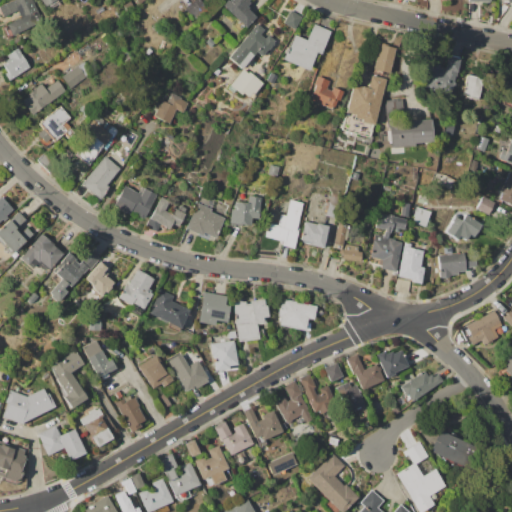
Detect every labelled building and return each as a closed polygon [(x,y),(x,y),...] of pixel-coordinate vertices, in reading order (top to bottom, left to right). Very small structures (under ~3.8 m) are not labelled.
[(22,17),(18,10),(2,18),(0,13),(0,5),(11,0),(32,0),(43,22),(10,37),(4,26),(22,17)] [(58,0),(61,4),(52,10),(49,5),(45,7),(41,0),(58,0)] [(184,8),(193,0),(199,0),(207,9),(194,20),(192,19),(189,21),(182,12),(185,10),(184,8)] [(247,9),(255,16),(249,22),(250,23),(245,28),(221,5),(227,0),(228,1),(228,0),(248,0),(247,1),(249,3),(246,6),(248,8),(247,9)] [(122,6),(130,1),(134,7),(126,12),(122,6)] [(282,23),(290,10),(301,17),(294,30),(282,23)] [(228,57),(256,24),(263,30),(259,34),(264,39),(267,35),(274,41),(270,45),(271,46),(268,50),(267,49),(261,56),(256,52),(241,69),(228,57)] [(281,59),(286,47),(288,48),(294,35),(306,40),(313,24),(330,31),(320,54),(316,53),(308,71),(281,59)] [(207,35),(214,29),(219,34),(212,40),(207,35)] [(373,73),(374,69),(373,69),(380,42),(388,44),(387,46),(395,48),(388,73),(382,72),(381,75),(373,73)] [(151,45),(155,50),(144,60),(140,55),(151,45)] [(17,48),(29,67),(6,82),(1,75),(5,72),(1,64),(7,60),(4,55),(17,48)] [(440,64),(439,66),(445,68),(448,56),(449,56),(449,54),(457,56),(456,58),(460,59),(450,95),(423,87),(430,61),(440,64)] [(122,61),(130,55),(133,59),(125,65),(122,61)] [(78,65),(86,60),(94,70),(86,76),(87,77),(71,89),(61,76),(78,64),(78,65)] [(511,109),(501,104),(507,92),(504,90),(506,85),(499,82),(508,63),(511,64),(511,109)] [(242,93),(240,95),(229,85),(243,69),(247,73),(248,71),(262,83),(253,94),(251,92),(246,97),(242,93)] [(270,72),(276,75),(272,83),(266,80),(270,72)] [(477,100),(465,97),(465,95),(462,94),(467,74),(477,77),(476,81),(481,82),(477,100)] [(309,99),(315,85),(313,83),(316,75),(329,81),(326,88),(331,90),(332,87),(342,91),(338,100),(336,99),(331,109),(309,99)] [(346,112),(345,112),(353,84),(367,88),(371,75),(386,79),(369,137),(342,129),(346,112)] [(65,90),(46,104),(47,106),(35,115),(33,113),(29,116),(19,102),(26,97),(25,96),(41,84),(44,89),(57,79),(65,90)] [(165,102),(172,90),(182,96),(168,123),(162,120),(161,121),(153,116),(156,110),(153,108),(156,103),(159,105),(161,100),(165,102)] [(389,129),(386,129),(384,100),(400,99),(401,121),(431,119),(433,142),(413,143),(414,146),(390,147),(389,129)] [(70,127),(45,148),(34,136),(43,129),(38,124),(60,106),(70,118),(65,122),(70,127)] [(94,120),(98,115),(118,131),(111,139),(110,137),(88,165),(75,155),(91,134),(84,129),(92,119),(94,120)] [(162,136),(166,129),(174,132),(170,140),(162,136)] [(479,135),(488,139),(483,152),(474,148),(479,135)] [(511,165),(498,159),(502,149),(506,151),(511,136),(511,165)] [(81,183),(104,156),(118,168),(108,180),(109,181),(105,186),(108,188),(98,199),(81,183)] [(478,168),(480,163),(487,166),(485,171),(478,168)] [(269,164),(279,166),(277,175),(267,172),(269,164)] [(484,173),(478,185),(469,181),(474,168),(484,173)] [(511,206),(498,200),(501,193),(495,190),(499,182),(503,184),(509,172),(511,173),(511,206)] [(130,212),(129,214),(113,206),(124,185),(137,192),(141,186),(156,193),(143,218),(130,212)] [(210,212),(224,218),(214,238),(203,233),(201,237),(191,232),(191,231),(185,228),(197,202),(197,203),(202,193),(214,199),(210,209),(211,209),(210,212)] [(331,193),(340,195),(334,218),(326,216),(331,193)] [(0,196),(1,196),(13,209),(0,220),(0,196)] [(165,210),(171,213),(174,207),(177,209),(179,205),(185,209),(183,212),(185,213),(177,227),(171,224),(167,230),(160,225),(156,232),(147,226),(145,225),(161,196),(169,201),(165,210)] [(250,218),(250,226),(228,224),(230,208),(234,209),(234,201),(247,203),(248,196),(260,197),(258,219),(250,218)] [(481,196),(495,203),(489,215),(475,208),(481,196)] [(302,203),(296,227),(298,227),(293,248),(281,245),(282,241),(264,236),(268,223),(277,225),(280,214),(285,215),(290,200),(302,203)] [(401,202),(409,203),(407,217),(400,216),(401,202)] [(414,218),(412,217),(416,206),(430,211),(424,227),(412,223),(414,218)] [(0,251),(4,247),(0,242),(0,227),(18,212),(24,219),(15,228),(20,233),(27,226),(33,233),(12,252),(11,251),(5,256),(0,251)] [(387,215),(388,214),(393,215),(393,217),(405,219),(403,229),(391,226),(388,237),(395,239),(394,241),(401,242),(394,272),(379,268),(381,260),(369,257),(374,234),(383,236),(384,230),(374,227),(377,213),(387,215)] [(445,232),(452,222),(451,221),(454,216),(460,221),(465,214),(481,225),(472,237),(469,235),(465,240),(458,236),(455,240),(445,232)] [(305,243),(305,240),(299,239),(303,221),(316,225),(316,222),(327,225),(321,248),(308,245),(309,244),(305,243)] [(344,236),(347,237),(346,241),(344,240),(343,245),(341,245),(340,250),(332,247),(338,222),(347,224),(344,236)] [(62,254),(49,269),(46,267),(43,270),(37,264),(32,269),(19,258),(41,233),(54,245),(53,245),(62,254)] [(411,248),(423,251),(419,266),(423,267),(420,284),(411,282),(411,279),(397,276),(404,242),(412,243),(411,248)] [(343,244),(358,247),(357,251),(362,252),(360,262),(340,258),(342,249),(343,249),(343,244)] [(465,267),(465,271),(458,272),(458,274),(449,275),(449,277),(439,278),(438,269),(437,255),(444,254),(443,247),(451,246),(451,253),(463,252),(463,254),(474,253),(476,266),(465,267)] [(48,293),(60,279),(52,271),(68,253),(75,259),(74,260),(78,264),(89,252),(90,252),(91,251),(100,259),(89,270),(87,268),(58,302),(56,300),(55,301),(49,296),(50,295),(48,293)] [(100,261),(106,267),(104,270),(107,274),(105,276),(113,282),(110,286),(111,287),(106,293),(104,292),(103,294),(105,296),(101,301),(92,292),(95,289),(84,279),(100,261)] [(150,290),(149,292),(152,294),(142,309),(131,303),(130,305),(117,298),(125,285),(127,286),(137,269),(154,279),(148,289),(150,290)] [(396,278),(410,281),(407,293),(394,291),(396,278)] [(168,323),(148,313),(160,290),(172,296),(170,301),(189,310),(180,329),(178,328),(177,332),(166,327),(168,323)] [(203,291),(226,296),(225,305),(229,306),(225,324),(214,326),(197,322),(203,291)] [(26,298),(33,292),(38,297),(32,303),(26,298)] [(257,329),(263,329),(264,335),(258,336),(258,340),(237,342),(232,301),(242,299),(242,302),(246,301),(246,304),(250,304),(250,301),(263,299),(264,305),(266,305),(267,316),(261,317),(261,323),(256,324),(257,329)] [(306,319),(303,331),(277,326),(279,317),(276,317),(279,303),(283,304),(284,299),(315,306),(312,320),(306,319)] [(505,315),(500,310),(504,307),(508,312),(510,310),(511,312),(511,327),(502,318),(505,315)] [(462,328),(466,326),(465,325),(494,310),(500,323),(492,327),(497,336),(482,344),(480,341),(470,346),(462,328)] [(101,320),(100,331),(88,330),(89,319),(101,320)] [(111,359),(116,368),(97,377),(82,347),(97,340),(107,361),(111,359)] [(237,365),(234,365),(234,367),(228,368),(228,369),(215,371),(212,354),(211,355),(210,344),(233,341),(237,365)] [(55,379),(57,377),(50,367),(75,350),(83,363),(70,372),(86,397),(69,408),(62,397),(66,395),(55,379)] [(393,372),(394,374),(385,378),(375,354),(384,351),(385,354),(391,351),(392,354),(400,350),(407,366),(393,372)] [(511,381),(503,371),(505,369),(503,367),(505,365),(502,362),(511,353),(511,381)] [(160,384),(151,389),(137,366),(156,354),(173,381),(162,387),(160,384)] [(353,372),(351,373),(345,359),(356,354),(363,370),(375,364),(377,367),(379,366),(380,370),(378,371),(382,380),(361,389),(353,372)] [(204,382),(194,388),(193,386),(185,391),(174,373),(196,360),(207,378),(203,380),(204,382)] [(323,368),(336,362),(342,376),(329,382),(323,368)] [(405,405),(399,396),(403,393),(399,387),(423,371),(426,376),(430,374),(432,377),(437,373),(442,380),(405,405)] [(315,395),(319,394),(317,388),(326,384),(333,400),(328,402),(331,410),(319,415),(317,411),(313,412),(298,378),(309,373),(315,386),(312,387),(315,395)] [(99,382),(105,378),(109,384),(102,388),(99,382)] [(299,415),(285,423),(273,402),(283,396),(286,401),(289,399),(283,387),(294,380),(301,393),(299,394),(312,418),(303,422),(299,415)] [(359,392),(364,404),(359,406),(360,408),(355,410),(354,408),(349,410),(345,402),(342,403),(335,387),(348,381),(350,386),(355,384),(357,388),(358,388),(360,392),(359,392)] [(43,388),(46,394),(48,393),(55,407),(39,415),(39,416),(23,424),(22,423),(21,424),(1,417),(5,403),(3,403),(8,390),(26,396),(43,388)] [(114,392),(119,390),(122,397),(118,399),(114,392)] [(137,423),(139,427),(130,432),(114,403),(124,398),(126,402),(135,397),(139,406),(138,407),(144,419),(137,423)] [(283,430),(263,440),(261,435),(255,438),(242,411),(250,407),(257,421),(262,419),(261,415),(272,410),(277,421),(279,421),(283,430)] [(88,412),(94,409),(95,410),(99,408),(103,415),(100,416),(112,438),(97,446),(94,442),(93,442),(84,425),(83,426),(79,419),(89,414),(88,412)] [(230,434),(234,432),(232,428),(243,423),(253,443),(228,455),(222,443),(221,443),(220,440),(219,440),(212,427),(224,421),(230,434)] [(40,444),(41,443),(37,434),(55,425),(60,435),(74,429),(85,453),(68,461),(62,448),(46,456),(40,444)] [(441,431),(472,445),(462,466),(431,452),(433,449),(431,448),(438,433),(440,433),(441,431)] [(184,443),(193,439),(199,453),(190,457),(184,443)] [(24,456),(20,471),(21,472),(20,477),(14,481),(0,475),(0,441),(24,450),(22,455),(24,456)] [(393,474),(412,463),(407,455),(405,457),(402,452),(419,441),(445,486),(429,496),(434,505),(421,511),(417,511),(416,510),(415,510),(393,474)] [(210,457),(207,450),(218,445),(228,468),(221,471),(225,479),(212,485),(212,484),(208,486),(204,478),(201,480),(193,461),(203,456),(204,459),(210,457)] [(333,476),(343,485),(344,483),(358,497),(343,511),(328,511),(322,504),(327,499),(307,478),(332,453),(344,465),(333,476)] [(200,484),(173,496),(163,472),(162,472),(157,460),(171,454),(176,466),(172,468),(176,477),(183,474),(180,466),(190,462),(200,484)] [(138,472),(144,485),(135,489),(129,476),(138,472)] [(129,478),(135,492),(128,495),(124,485),(121,486),(119,482),(129,478)] [(173,500),(148,511),(145,511),(137,494),(153,486),(151,483),(162,478),(173,500)] [(357,511),(363,506),(359,502),(371,489),(383,500),(377,507),(382,511),(392,511),(400,504),(408,511),(357,511)] [(120,511),(113,495),(123,491),(126,498),(128,497),(133,509),(137,507),(139,511),(120,511)] [(93,506),(92,504),(107,496),(115,511),(85,511),(84,510),(88,508),(88,507),(91,505),(92,506),(93,506)] [(251,508),(252,507),(254,511),(222,511),(246,499),(251,508)]
